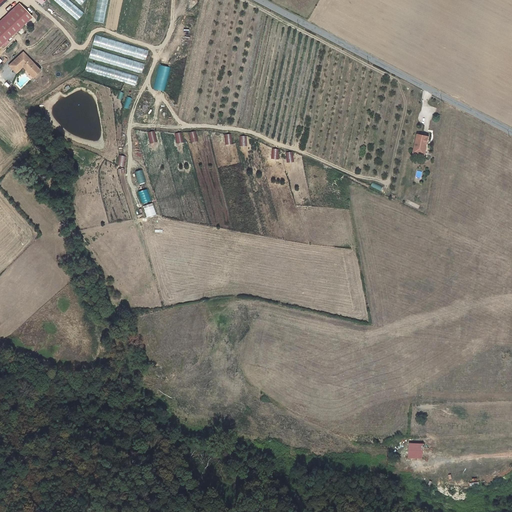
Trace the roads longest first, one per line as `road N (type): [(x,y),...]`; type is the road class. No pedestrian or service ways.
road 1 (track): [(511,296),(364,333),(262,309),(247,314),(226,366),(229,388),(334,443)]
road 2 (tertiary): [(511,133),(259,0)]
